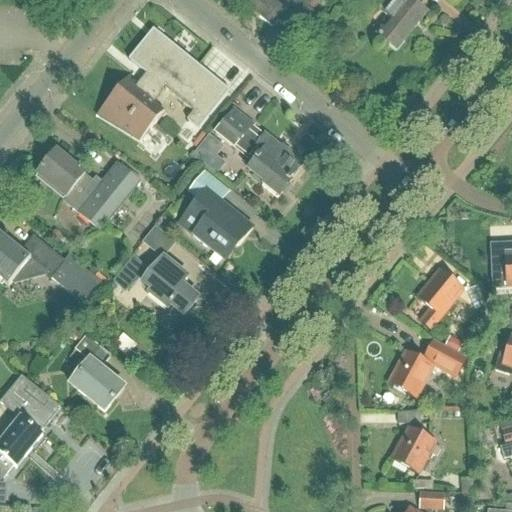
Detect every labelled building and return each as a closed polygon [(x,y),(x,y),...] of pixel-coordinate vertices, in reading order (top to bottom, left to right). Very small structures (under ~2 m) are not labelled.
[(286,12),(270,0),(235,0),(272,30),(278,24),(295,37),(314,14),(296,0),(286,12)] [(378,39),(396,54),(427,16),(410,1),(410,0),(389,0),(381,10),(379,9),(377,11),(395,26),(384,40),(380,37),(378,39)] [(199,132),(230,94),(154,32),(129,62),(146,75),(134,89),(128,83),(132,78),(130,77),(105,107),(106,107),(101,114),(119,128),(116,131),(139,145),(165,113),(154,105),(165,91),(193,114),(187,122),(199,132)] [(234,150),(252,128),(234,113),(233,113),(215,136),(233,151),(234,150)] [(264,138),(252,128),(234,150),(247,161),(252,155),(257,159),(255,162),(256,163),(248,173),(266,187),(262,191),(263,192),(267,188),(279,198),(277,200),(278,201),(294,181),(292,180),(302,167),(264,137),(264,138)] [(85,177),(85,176),(56,153),(37,177),(65,201),(66,206),(100,234),(140,185),(118,167),(103,185),(96,180),(93,184),(85,177)] [(171,192),(195,163),(185,155),(162,184),(171,192)] [(185,191),(200,203),(179,228),(208,251),(212,247),(226,258),(232,250),(241,250),(255,232),(221,205),(207,194),(215,183),(201,171),(185,191)] [(13,219),(6,227),(27,245),(34,237),(13,219)] [(0,282),(9,290),(16,280),(20,282),(41,275),(44,272),(48,276),(47,277),(88,311),(106,288),(69,258),(65,263),(34,238),(32,240),(32,241),(22,253),(0,235),(0,282)] [(505,261),(506,290),(511,289),(511,245),(490,246),(491,262),(505,261)] [(115,283),(124,293),(146,272),(134,259),(115,283)] [(163,261),(144,285),(152,292),(149,295),(169,311),(171,308),(184,318),(185,318),(184,317),(196,302),(197,303),(198,302),(186,293),(185,284),(189,279),(187,278),(186,279),(163,261)] [(420,325),(431,334),(464,293),(440,273),(417,301),(431,313),(420,325)] [(511,338),(505,357),(500,356),(494,373),(511,378),(511,338)] [(70,388),(104,416),(124,391),(101,372),(111,360),(86,339),(66,364),(67,365),(76,353),(89,364),(70,388)] [(406,356),(389,388),(416,403),(433,370),(406,356)] [(13,430),(0,445),(0,474),(1,475),(8,465),(16,471),(43,438),(40,436),(61,410),(22,379),(0,405),(0,406),(15,418),(9,426),(13,430)] [(421,415),(398,415),(398,426),(421,426),(421,415)] [(419,478),(431,456),(436,459),(441,451),(435,448),(436,446),(408,431),(391,463),(419,478)] [(511,431),(501,435),(505,448),(511,446),(511,431)] [(94,491),(103,472),(93,467),(84,487),(94,491)] [(461,484),(462,497),(473,496),(472,483),(461,484)] [(420,496),(419,511),(443,511),(444,497),(420,496)] [(474,510),(473,496),(462,497),(463,511),(474,510)]
